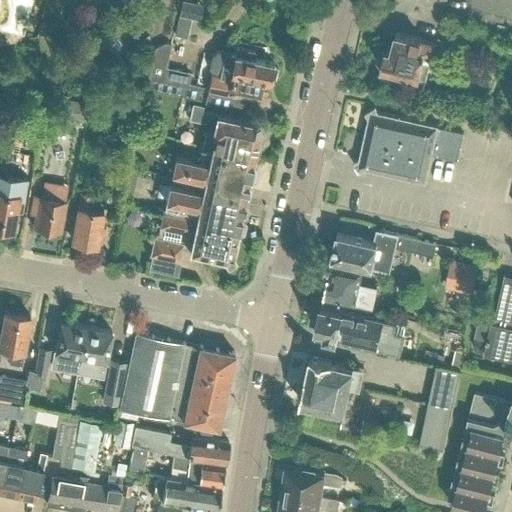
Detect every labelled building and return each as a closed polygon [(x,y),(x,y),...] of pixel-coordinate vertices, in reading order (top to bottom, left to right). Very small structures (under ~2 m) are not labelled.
[(0,0),(0,39),(19,37),(22,28),(29,0),(0,0)] [(199,19),(202,2),(192,0),(184,0),(181,15),(199,19)] [(450,26),(447,40),(479,49),(483,35),(450,26)] [(381,66),(426,77),(435,41),(422,38),(422,37),(412,34),(411,35),(395,31),(391,49),(386,47),(386,49),(382,48),(379,50),(377,59),(379,63),(382,63),(381,66)] [(190,72),(163,66),(166,46),(154,44),(149,73),(146,88),(241,108),(245,92),(262,96),(266,77),(268,77),(274,74),(276,65),(272,60),(252,56),(253,49),(236,45),(234,53),(217,49),(212,54),(210,65),(211,69),(207,87),(188,83),(190,72)] [(87,101),(47,95),(44,113),(84,119),(87,101)] [(202,127),(198,145),(252,157),(258,127),(262,124),(257,117),(254,119),(203,108),(203,104),(192,101),(189,117),(204,121),(205,117),(215,119),(212,129),(202,127)] [(368,116),(359,157),(354,160),(360,171),(366,167),(426,181),(432,153),(457,158),(463,131),(438,125),(439,123),(378,109),(376,105),(365,111),(368,116)] [(117,117),(115,131),(131,133),(133,120),(117,117)] [(179,171),(178,178),(244,193),(248,173),(253,170),(254,162),(251,157),(252,157),(198,145),(195,158),(175,153),(172,169),(179,171)] [(9,166),(0,164),(0,226),(12,228),(19,192),(23,169),(9,166)] [(166,198),(163,210),(236,228),(236,227),(241,223),(243,215),(240,210),(244,193),(178,178),(177,183),(169,181),(165,198),(166,198)] [(91,193),(80,191),(78,205),(78,204),(71,239),(96,243),(96,240),(100,241),(103,227),(99,226),(102,209),(88,206),(91,193)] [(33,192),(30,212),(34,213),(32,225),(60,230),(66,198),(33,192)] [(163,210),(163,211),(162,211),(157,235),(154,234),(150,252),(177,258),(180,245),(224,255),(226,259),(234,254),(231,250),(236,228),(163,210)] [(332,256),(384,267),(391,269),(395,246),(433,254),(436,241),(400,233),(379,229),(376,240),(345,234),(337,232),(332,256)] [(451,257),(445,285),(473,291),(479,263),(451,257)] [(327,261),(323,277),(327,278),(323,293),(355,301),(355,300),(373,304),(378,283),(360,279),(362,267),(335,261),(334,263),(327,261)] [(479,316),(475,334),(489,338),(486,348),(511,354),(511,275),(505,274),(494,320),(479,316)] [(405,333),(403,333),(405,325),(403,322),(396,320),(396,321),(321,305),(316,327),(325,329),(323,336),(400,353),(405,333)] [(0,345),(10,347),(9,353),(8,360),(20,363),(29,313),(4,309),(0,332),(0,345)] [(76,370),(85,324),(60,319),(51,365),(76,370)] [(76,370),(77,370),(95,374),(102,375),(105,358),(111,329),(85,324),(76,370)] [(127,361),(122,387),(118,404),(218,426),(234,350),(134,329),(127,361)] [(34,370),(46,372),(51,347),(39,345),(34,370)] [(466,349),(455,347),(452,362),(463,364),(466,349)] [(300,400),(335,407),(344,409),(349,387),(350,384),(359,387),(364,367),(355,365),(355,364),(332,359),(332,358),(311,354),(306,376),(305,376),(305,377),(300,400)] [(110,358),(102,398),(118,401),(126,361),(110,358)] [(461,368),(452,366),(437,363),(419,443),(444,448),(461,368)] [(26,377),(0,372),(0,396),(21,401),(26,377)] [(511,396),(511,399),(475,390),(448,494),(454,495),(451,504),(483,511),(487,501),(491,502),(494,491),(490,490),(497,462),(502,463),(505,452),(500,451),(505,431),(504,431),(505,425),(511,426),(511,396)] [(6,415),(14,416),(16,404),(8,403),(6,415)] [(343,413),(341,426),(360,430),(363,417),(343,413)] [(71,464),(79,424),(80,420),(58,416),(50,454),(60,456),(59,462),(71,464)] [(118,418),(113,442),(128,445),(133,421),(118,418)] [(172,454),(224,461),(227,438),(190,433),(189,443),(168,438),(170,430),(134,423),(130,444),(133,444),(147,447),(173,452),(172,454)] [(89,426),(79,424),(71,464),(82,466),(93,468),(100,427),(89,426)] [(0,488),(10,444),(9,444),(0,441),(0,488)] [(0,488),(0,491),(17,495),(24,463),(23,463),(26,448),(10,444),(0,488)] [(141,471),(147,447),(133,444),(128,468),(141,471)] [(36,466),(24,463),(17,495),(35,499),(45,452),(39,450),(36,466)] [(187,468),(186,478),(221,482),(224,461),(172,454),(170,465),(187,468)] [(287,462),(283,488),(319,494),(321,479),(340,482),(341,474),(335,469),(323,467),(315,466),(315,465),(298,462),(298,463),(287,462)] [(133,483),(149,486),(151,475),(125,470),(121,491),(129,493),(131,479),(133,479),(133,483)] [(88,481),(47,474),(42,503),(83,509),(84,505),(88,481)] [(186,479),(165,476),(156,474),(152,496),(217,505),(221,482),(186,478),(186,479)] [(106,484),(88,481),(84,505),(116,510),(115,511),(131,511),(134,494),(119,491),(121,481),(106,479),(106,484)] [(338,497),(319,494),(283,488),(279,511),(319,511),(321,506),(336,509),(338,497)] [(178,511),(179,506),(157,502),(155,511),(178,511)]
